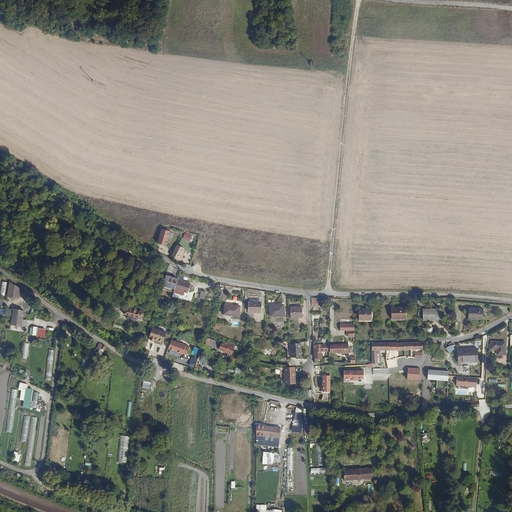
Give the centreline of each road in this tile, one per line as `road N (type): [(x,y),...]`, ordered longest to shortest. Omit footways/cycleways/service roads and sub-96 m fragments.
road 1 (residential): [(59,314),(127,356),(362,415),(511,406)]
road 2 (track): [(355,0),(328,293)]
road 3 (track): [(0,269),(59,314),(43,464),(32,473),(0,462)]
road 4 (unclassified): [(308,292),(511,300)]
road 5 (unclassified): [(151,318),(232,356),(312,364)]
road 6 (unclassified): [(175,265),(308,292)]
road 7 (unclassified): [(511,8),(391,0)]
